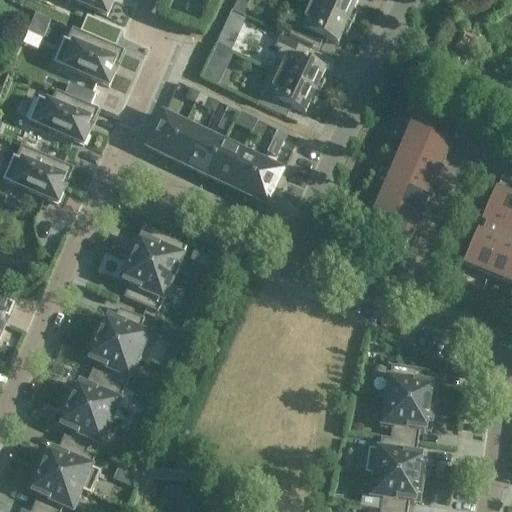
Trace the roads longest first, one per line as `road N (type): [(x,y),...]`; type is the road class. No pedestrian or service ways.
road 1 (residential): [(0,422),(110,167)]
road 2 (residential): [(290,249),(408,0)]
road 3 (residential): [(486,511),(502,358),(398,300)]
road 4 (residential): [(398,300),(475,148),(511,162)]
road 5 (residential): [(150,0),(137,29),(165,41),(110,167)]
road 6 (unknown): [(320,264),(235,444)]
road 7 (residential): [(110,167),(290,249)]
